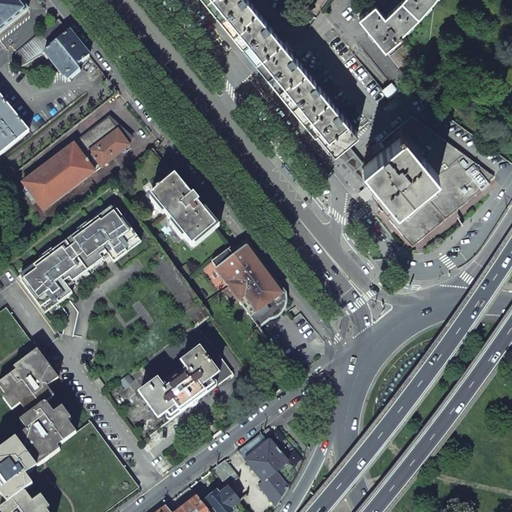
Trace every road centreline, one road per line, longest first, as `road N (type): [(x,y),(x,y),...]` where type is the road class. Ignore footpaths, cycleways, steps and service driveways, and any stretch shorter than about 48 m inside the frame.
road 1 (trunk): [(511,246),(311,511)]
road 2 (residential): [(363,368),(327,370),(135,511)]
road 3 (residential): [(511,188),(464,255),(415,272),(398,263),(338,190)]
road 4 (trunk): [(370,511),(511,328)]
road 5 (secondary): [(340,270),(225,129)]
road 6 (secondary): [(225,129),(120,0)]
road 7 (trunk): [(350,395),(284,511)]
road 8 (trunk): [(511,213),(437,308)]
road 9 (secondary): [(350,395),(345,463),(365,511)]
